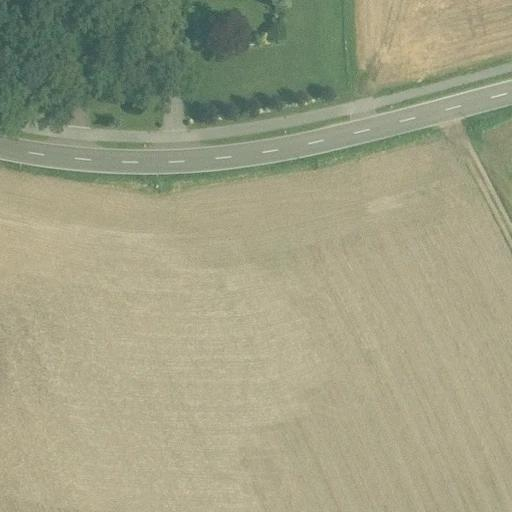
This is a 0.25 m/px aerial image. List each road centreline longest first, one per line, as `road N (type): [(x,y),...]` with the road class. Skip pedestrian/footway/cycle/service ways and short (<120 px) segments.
road 1 (tertiary): [(0,146),(153,166),(246,157),(511,96)]
road 2 (track): [(450,112),(511,236)]
